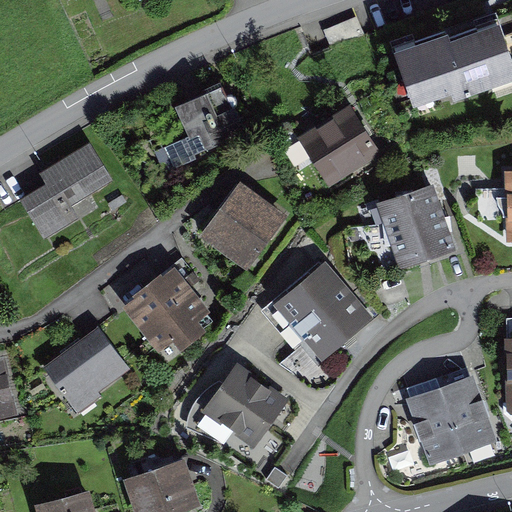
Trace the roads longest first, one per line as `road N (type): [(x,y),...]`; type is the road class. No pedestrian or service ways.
road 1 (residential): [(310,0),(127,75),(0,150)]
road 2 (residential): [(375,511),(364,442),(372,401),(415,354),(465,330),(472,309),(465,289)]
road 3 (residential): [(0,339),(37,321),(212,194)]
road 4 (residential): [(287,464),(395,325),(465,289)]
road 5 (unclassified): [(511,484),(395,511)]
